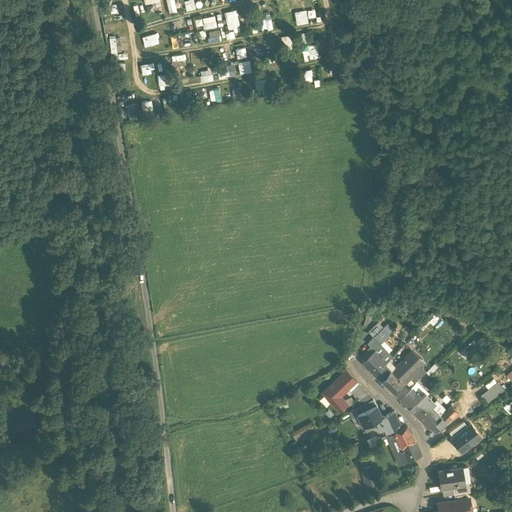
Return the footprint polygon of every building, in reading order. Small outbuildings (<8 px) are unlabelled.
[(166,0),(169,11),(177,10),(174,0),(166,0)] [(194,0),(184,0),(187,9),(196,7),(194,0)] [(303,0),(292,0),(294,8),(305,7),(303,0)] [(229,28),(241,25),(236,8),(224,11),(229,28)] [(308,22),(307,9),(295,9),(296,22),(308,22)] [(215,15),(203,16),(204,27),(216,26),(215,15)] [(261,17),(263,29),(273,27),(271,15),(261,17)] [(208,30),(209,39),(220,38),(220,29),(208,30)] [(157,31),(142,36),(145,46),(160,41),(157,31)] [(126,51),(127,36),(111,35),(110,50),(126,51)] [(181,45),(180,35),(171,36),(172,46),(181,45)] [(318,43),(303,44),(303,58),(319,57),(318,43)] [(236,47),(237,57),(247,56),(246,46),(236,47)] [(250,59),(238,61),(240,73),(252,70),(250,59)] [(166,60),(157,63),(161,72),(169,69),(166,60)] [(234,63),(217,67),(220,77),(237,73),(234,63)] [(168,77),(165,77),(164,73),(158,74),(159,84),(168,83),(168,77)] [(257,94),(269,92),(267,77),(256,79),(257,94)] [(232,88),(234,96),(243,94),(241,85),(232,88)] [(211,100),(221,99),(220,87),(210,88),(211,100)] [(377,323),(368,331),(374,338),(383,329),(377,323)] [(374,338),(366,345),(371,351),(379,344),(389,336),(383,329),(374,338)] [(392,357),(379,344),(371,351),(373,352),(380,358),(379,360),(384,365),(392,357)] [(413,351),(397,367),(408,378),(411,375),(420,365),(424,362),(413,351)] [(380,358),(373,352),(364,362),(369,369),(375,375),(384,365),(379,360),(380,358)] [(384,365),(376,375),(381,379),(391,370),(392,372),(394,370),(387,363),(384,365)] [(420,365),(411,375),(417,381),(427,371),(420,365)] [(394,370),(392,372),(391,370),(381,379),(394,392),(408,378),(397,367),(394,370)] [(347,370),(331,386),(340,396),(348,388),(352,392),(361,384),(347,370)] [(488,404),(505,392),(498,383),(481,395),(488,404)] [(370,394),(361,384),(352,392),(359,400),(370,394)] [(331,386),(324,392),(334,402),(340,396),(331,386)] [(427,402),(411,387),(400,398),(416,413),(427,402)] [(348,406),(340,396),(334,402),(333,403),(340,412),(348,406)] [(374,398),(363,404),(369,416),(380,410),(374,398)] [(427,402),(416,413),(435,432),(446,421),(427,402)] [(380,410),(369,416),(363,404),(356,409),(367,431),(379,425),(377,419),(383,416),(380,410)] [(383,416),(377,419),(379,425),(382,431),(386,429),(388,434),(394,431),(403,427),(395,411),(383,416)] [(450,433),(453,438),(467,427),(464,423),(450,433)] [(403,427),(394,431),(400,443),(402,447),(416,441),(413,434),(408,425),(403,427)] [(452,439),(462,452),(480,437),(471,425),(467,427),(453,438),(452,439)] [(367,440),(370,445),(379,440),(375,435),(367,440)] [(388,436),(379,440),(380,443),(382,447),(392,443),(388,436)] [(416,441),(402,447),(403,450),(408,461),(422,454),(416,441)] [(389,444),(398,464),(408,461),(403,450),(398,453),(393,442),(389,444)] [(478,460),(483,456),(480,452),(475,456),(478,460)] [(379,483),(374,465),(362,469),(366,486),(379,483)] [(461,467),(439,471),(442,489),(454,488),(454,487),(457,487),(457,485),(464,484),(463,484),(461,467)] [(470,483),(463,484),(464,484),(457,485),(457,487),(454,487),(454,488),(455,494),(471,491),(470,483)] [(457,500),(448,502),(448,501),(443,502),(444,509),(441,510),(441,511),(472,511),(469,498),(457,500)]
